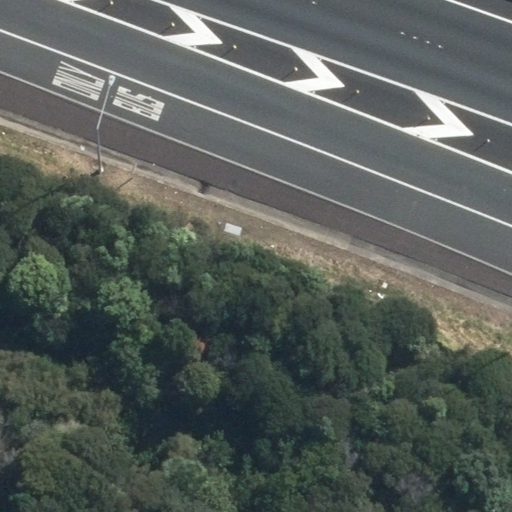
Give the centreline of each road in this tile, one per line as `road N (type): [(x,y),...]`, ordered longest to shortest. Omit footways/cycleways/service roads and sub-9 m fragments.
road 1 (motorway): [(511,209),(0,12)]
road 2 (motorway): [(511,68),(308,0)]
